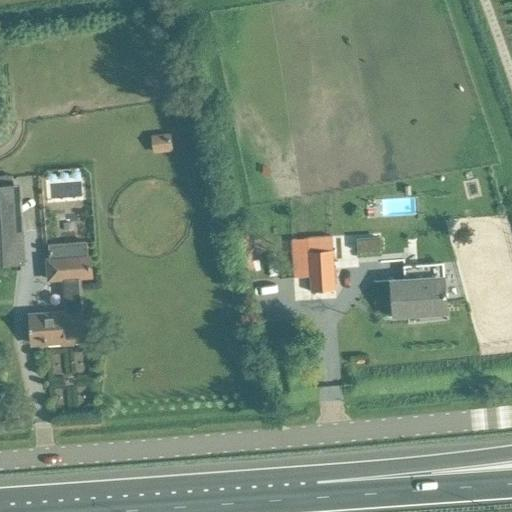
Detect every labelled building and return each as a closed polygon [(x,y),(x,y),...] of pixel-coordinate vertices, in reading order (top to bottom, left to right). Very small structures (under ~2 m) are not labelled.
[(178,136),(159,137),(160,157),(178,156),(178,136)] [(0,264),(26,263),(22,183),(0,184),(0,264)] [(311,277),(312,291),(334,290),(332,237),(293,238),(294,278),(311,277)] [(31,314),(30,315),(32,344),(34,344),(33,340),(45,339),(46,343),(84,340),(83,320),(79,276),(92,274),(91,252),(87,252),(49,255),(45,255),(47,278),(64,277),(66,312),(43,314),(44,317),(32,318),(31,314)] [(431,278),(405,279),(391,280),(394,317),(410,316),(409,308),(422,307),(422,310),(447,308),(445,280),(431,281),(431,278)]
